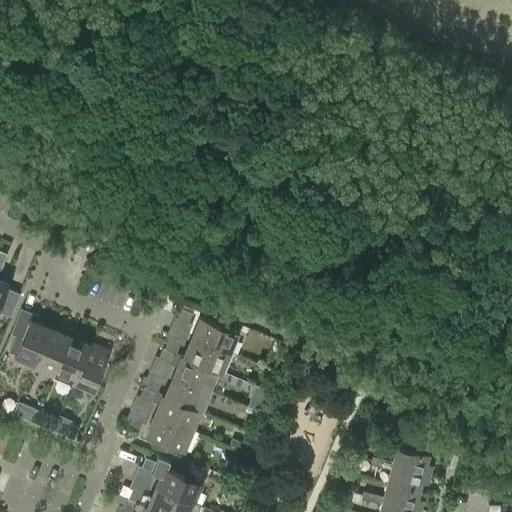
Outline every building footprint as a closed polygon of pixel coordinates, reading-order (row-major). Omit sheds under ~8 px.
[(5,285),(0,297),(0,311),(9,315),(19,291),(5,285)] [(13,353),(33,361),(48,327),(28,318),(31,311),(19,307),(9,331),(20,335),(13,353)] [(178,316),(188,320),(192,311),(181,307),(178,316)] [(193,336),(227,350),(236,329),(201,315),(193,336)] [(53,370),(69,331),(61,327),(59,331),(48,327),(33,361),(53,370)] [(73,378),(88,343),(77,339),(78,335),(69,331),(53,370),(73,378)] [(193,336),(184,355),(184,356),(217,368),(217,369),(219,370),(227,350),(193,336)] [(164,347),(173,351),(175,352),(178,343),(168,339),(164,347)] [(88,343),(73,378),(93,387),(108,352),(88,343)] [(169,360),(173,351),(164,347),(162,346),(158,356),(169,360)] [(184,356),(184,355),(182,354),(174,375),(209,388),(217,369),(217,368),(184,356)] [(174,375),(166,394),(165,395),(198,407),(198,408),(200,409),(209,388),(174,375)] [(156,391),(160,382),(149,378),(146,386),(143,385),(143,386),(153,390),(156,391)] [(150,399),(153,390),(143,386),(139,395),(150,399)] [(164,393),(155,414),(190,428),(198,408),(198,407),(165,395),(166,394),(164,393)] [(248,393),(244,403),(255,408),(259,398),(248,393)] [(13,411),(33,419),(37,409),(17,401),(13,411)] [(57,418),(37,409),(33,419),(52,428),(57,418)] [(122,419),(128,421),(126,425),(137,430),(141,422),(129,417),(130,416),(125,414),(122,419)] [(190,428),(155,414),(146,434),(181,448),(190,428)] [(78,426),(69,422),(64,433),(73,437),(78,426)] [(391,464),(430,474),(432,465),(426,464),(428,455),(396,446),(392,460),(391,464)] [(145,457),(142,463),(141,466),(152,471),(160,475),(156,485),(191,500),(199,480),(166,466),(169,460),(157,454),(154,461),(145,457)] [(369,463),(380,466),(382,458),(371,455),(369,463)] [(427,483),(430,474),(391,464),(392,460),(382,458),(380,466),(390,468),(386,482),(419,490),(421,482),(427,483)] [(382,499),(421,509),(423,500),(417,498),(419,490),(386,482),(383,495),(382,499)] [(127,497),(163,511),(185,511),(191,500),(156,485),(152,494),(132,486),(127,497)] [(370,501),(372,493),(362,490),(360,498),(370,501)] [(382,499),(383,495),(372,493),(370,501),(381,503),(378,511),(420,511),(421,509),(382,499)] [(163,511),(127,497),(125,496),(122,504),(132,509),(133,511),(163,511)]
